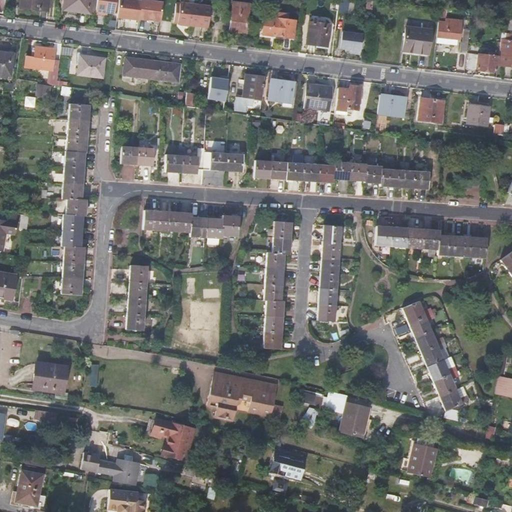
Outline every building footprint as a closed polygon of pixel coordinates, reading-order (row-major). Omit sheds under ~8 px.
[(20,0),(19,8),(48,11),(49,0),(20,0)] [(64,0),(64,7),(78,9),(78,11),(89,13),(90,0),(64,0)] [(115,15),(116,0),(96,0),(95,13),(115,15)] [(138,0),(139,1),(137,19),(151,21),(153,0),(138,0)] [(336,0),(335,10),(343,11),(344,0),(336,0)] [(232,3),(228,31),(246,34),(250,6),(232,3)] [(177,23),(202,26),(204,7),(180,4),(177,23)] [(437,8),(433,43),(455,46),(456,40),(459,40),(462,21),(443,19),(444,9),(441,9),(439,9),(437,8)] [(286,15),(278,13),(277,19),(268,18),(263,18),(261,35),(293,38),(295,21),(285,20),(286,15)] [(308,23),(306,44),(326,46),(329,26),(308,23)] [(405,28),(403,52),(428,55),(431,31),(405,28)] [(467,53),(470,29),(465,29),(463,43),(462,43),(460,53),(467,53)] [(342,32),(340,48),(351,50),(350,53),(360,55),(362,34),(342,32)] [(511,34),(501,34),(500,43),(497,66),(510,68),(510,64),(511,64),(511,34)] [(497,66),(500,43),(496,42),(495,53),(479,51),(478,55),(468,54),(467,68),(496,72),(497,66)] [(57,78),(59,61),(49,60),(50,48),(35,47),(34,57),(25,56),(24,67),(50,71),(50,77),(57,78)] [(0,70),(10,72),(13,54),(0,52),(0,70)] [(77,75),(102,78),(103,78),(106,59),(79,55),(77,75)] [(170,67),(171,63),(134,58),(133,62),(124,61),(122,75),(178,82),(179,68),(170,67)] [(261,100),(264,77),(244,75),(242,98),(236,97),(234,110),(244,112),(246,103),(250,103),(250,99),(261,100)] [(227,100),(228,77),(209,76),(208,100),(227,100)] [(57,78),(50,77),(49,84),(56,85),(57,78)] [(280,107),(290,108),(291,104),(294,83),(270,80),(267,101),(281,102),(280,107)] [(49,96),(51,85),(38,83),(36,93),(49,96)] [(306,84),(303,108),(328,111),(331,88),(306,84)] [(337,88),(334,110),(339,110),(339,115),(346,116),(347,110),(357,110),(359,87),(349,86),(349,90),(337,88)] [(378,94),(376,114),(403,118),(405,98),(378,94)] [(420,98),(417,121),(440,123),(443,101),(420,98)] [(64,151),(60,199),(66,200),(65,214),(62,214),(60,246),(64,246),(60,293),(80,295),(83,248),(80,247),(82,216),(84,216),(85,201),(80,200),(84,152),(85,152),(89,106),(69,104),(65,151),(64,151)] [(468,105),(466,124),(486,127),(487,119),(492,120),(492,115),(487,115),(488,107),(468,105)] [(494,123),(493,134),(502,136),(504,124),(494,123)] [(121,146),(120,164),(152,166),(153,148),(121,146)] [(196,169),(203,170),(240,172),(242,155),(204,152),(204,148),(197,148),(197,156),(165,154),(163,172),(196,175),(196,169)] [(379,186),(427,190),(428,172),(381,169),(381,166),(365,165),(364,164),(334,162),(333,166),(254,160),(253,178),(332,183),(333,179),(363,181),(363,183),(379,184),(379,186)] [(221,238),(221,235),(222,219),(190,217),(190,212),(143,209),(142,229),(189,233),(189,236),(221,238)] [(222,215),(222,219),(221,235),(237,236),(238,216),(222,215)] [(0,249),(3,232),(14,234),(16,223),(0,219),(0,249)] [(273,221),(272,236),(271,253),(266,253),(263,300),(266,300),(263,348),(280,349),(283,301),(280,301),(283,255),(289,255),(291,223),(273,221)] [(323,225),(317,305),(316,319),(333,321),(340,226),(323,225)] [(438,230),(376,225),(374,245),(437,250),(437,254),(485,258),(486,239),(438,235),(438,230)] [(28,229),(27,237),(35,238),(35,230),(28,229)] [(511,251),(500,260),(511,277),(511,251)] [(129,266),(125,329),(142,330),(146,267),(129,266)] [(0,272),(0,295),(5,296),(5,299),(13,300),(17,276),(0,272)] [(310,289),(309,302),(317,302),(317,289),(310,289)] [(419,301),(402,308),(445,411),(469,401),(463,386),(456,389),(452,379),(459,376),(454,366),(447,369),(440,352),(447,349),(442,337),(435,340),(430,326),(437,323),(432,313),(425,316),(419,301)] [(503,377),(508,354),(502,353),(498,376),(503,377)] [(36,362),(31,388),(62,393),(65,367),(36,362)] [(214,373),(212,379),(258,390),(260,384),(214,373)] [(511,397),(511,378),(503,377),(498,376),(495,393),(496,394),(511,397)] [(263,385),(260,384),(258,390),(212,379),(209,393),(217,395),(216,401),(218,402),(214,416),(233,420),(237,405),(242,402),(243,400),(251,402),(248,412),(271,418),(275,401),(260,398),(263,385)] [(420,388),(422,394),(432,390),(429,384),(420,388)] [(260,398),(275,401),(278,388),(263,385),(260,398)] [(346,401),(347,396),(330,393),(328,392),(324,404),(344,408),(342,417),(365,422),(368,407),(346,401)] [(207,399),(216,401),(217,395),(209,393),(207,399)] [(56,412),(34,409),(33,418),(55,421),(56,412)] [(155,417),(150,435),(158,437),(160,434),(167,436),(162,454),(184,460),(192,427),(155,417)] [(365,422),(342,417),(340,431),(361,436),(365,422)] [(452,442),(468,445),(470,436),(454,432),(452,442)] [(428,478),(436,448),(414,442),(406,472),(428,478)] [(112,481),(135,485),(137,462),(131,461),(132,456),(123,454),(122,459),(116,457),(115,461),(98,457),(98,454),(83,450),(79,467),(95,470),(95,469),(113,473),(112,481)] [(305,458),(276,450),(270,471),(299,480),(305,458)] [(45,460),(26,456),(24,462),(44,466),(45,460)] [(451,466),(448,477),(472,482),(474,472),(451,466)] [(20,470),(14,501),(35,505),(41,475),(20,470)] [(273,491),(286,492),(288,480),(274,479),(273,491)] [(110,489),(108,509),(118,510),(124,511),(144,511),(146,500),(138,500),(139,492),(110,489)] [(489,500),(475,496),(473,503),(487,506),(489,500)]
